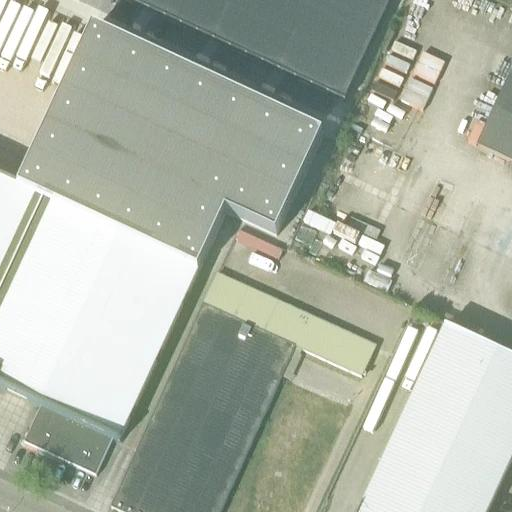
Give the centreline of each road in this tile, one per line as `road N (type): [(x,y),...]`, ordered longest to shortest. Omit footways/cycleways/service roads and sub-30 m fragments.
road 1 (unknown): [(313,511),(395,341),(394,326),(246,255)]
road 2 (unknown): [(177,73),(34,0)]
